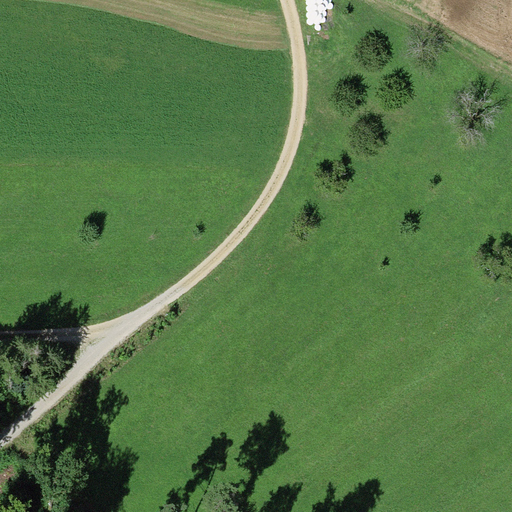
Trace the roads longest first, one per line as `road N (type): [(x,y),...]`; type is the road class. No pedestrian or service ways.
road 1 (track): [(0,338),(132,324),(205,270),(256,210),(286,157),(298,112),(299,52),(282,0)]
road 2 (track): [(0,441),(132,324)]
road 3 (track): [(511,74),(372,0)]
